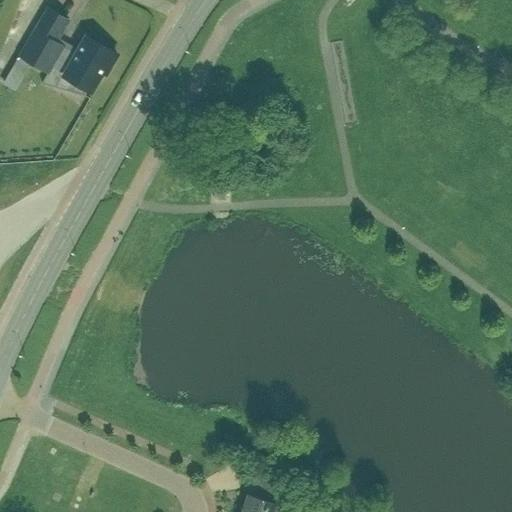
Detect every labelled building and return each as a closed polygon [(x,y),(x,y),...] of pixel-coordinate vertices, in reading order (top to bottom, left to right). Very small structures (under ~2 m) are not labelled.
[(49,8),(3,81),(14,89),(31,63),(48,73),(65,46),(57,41),(70,21),(49,8)] [(115,55),(85,38),(78,50),(74,47),(69,56),(66,54),(60,63),(68,68),(64,74),(91,90),(102,70),(105,72),(115,55)] [(226,189),(214,188),(213,199),(225,200),(226,189)] [(270,477),(256,474),(253,485),(267,488),(270,477)] [(242,511),(272,511),(273,510),(279,511),(285,511),(298,496),(281,482),(273,492),(276,494),(270,502),(248,495),(242,511)]
